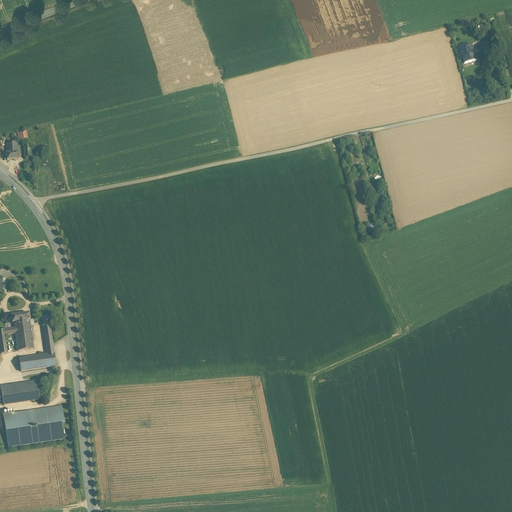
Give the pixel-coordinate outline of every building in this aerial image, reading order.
[(472,45),(460,48),(465,64),(477,61),(472,45)] [(26,130),(17,133),(18,140),(19,141),(22,140),(22,142),(29,141),(26,130)] [(17,143),(6,144),(7,154),(6,154),(7,160),(19,159),(18,152),(17,143)] [(14,323),(30,320),(29,313),(11,316),(12,323),(14,323)] [(49,317),(42,318),(44,328),(50,327),(49,317)] [(30,320),(14,323),(15,329),(15,334),(31,332),(30,320)] [(50,327),(44,328),(46,348),(53,347),(50,327)] [(15,329),(0,330),(0,342),(2,354),(7,353),(5,336),(15,334),(15,329)] [(31,332),(15,334),(18,352),(34,349),(31,332)] [(19,359),(21,372),(56,367),(54,354),(47,355),(19,359)] [(38,385),(19,388),(21,403),(40,400),(38,385)] [(19,388),(2,390),(4,405),(21,403),(19,388)] [(59,407),(3,415),(8,448),(64,440),(61,425),(64,424),(64,422),(61,422),(59,407)]
